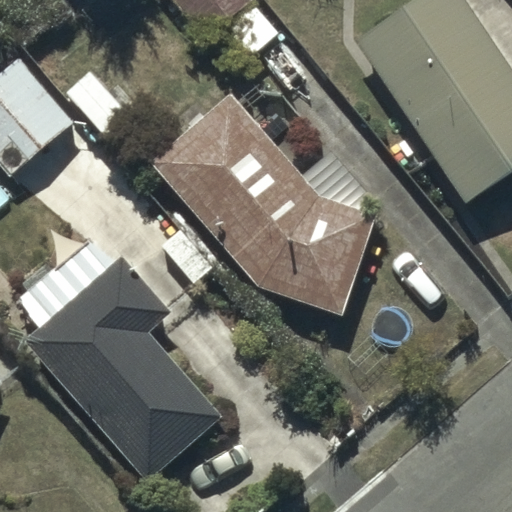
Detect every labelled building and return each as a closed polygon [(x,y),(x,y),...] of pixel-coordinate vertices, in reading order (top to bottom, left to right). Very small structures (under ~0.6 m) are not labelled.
[(282,37),(250,0),(172,0),(211,45),(223,34),(249,65),(282,37)] [(511,80),(458,0),(428,0),(357,48),(466,210),(511,179),(511,80)] [(0,174),(9,185),(76,130),(20,63),(0,79),(0,174)] [(153,169),(258,292),(339,320),(374,221),(317,201),(232,102),(153,169)] [(116,269),(93,243),(20,307),(43,333),(26,348),(147,486),(219,423),(145,340),(170,318),(122,264),(116,269)]
